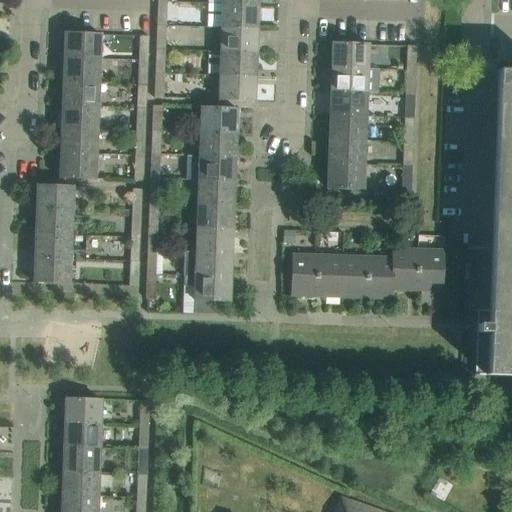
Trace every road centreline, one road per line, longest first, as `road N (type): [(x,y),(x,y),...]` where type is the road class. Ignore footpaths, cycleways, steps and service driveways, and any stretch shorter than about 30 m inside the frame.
road 1 (residential): [(473,374),(479,0)]
road 2 (residential): [(422,10),(296,7),(296,0)]
road 3 (residential): [(153,14),(38,10),(38,0)]
